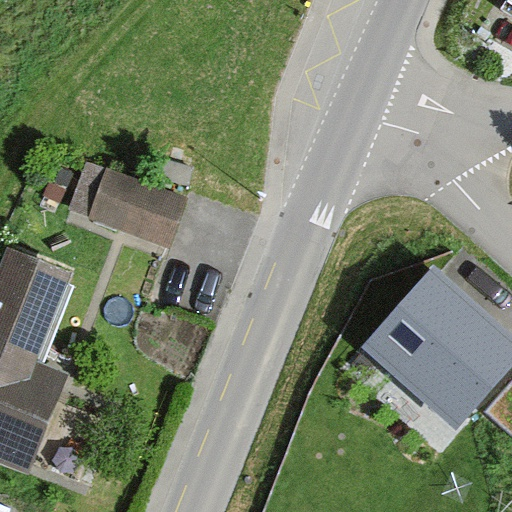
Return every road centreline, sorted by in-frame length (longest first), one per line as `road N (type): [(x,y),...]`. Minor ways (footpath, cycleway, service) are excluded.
road 1 (tertiary): [(199,511),(361,119)]
road 2 (residential): [(511,235),(415,133),(361,119)]
road 3 (tertiary): [(361,119),(407,0)]
